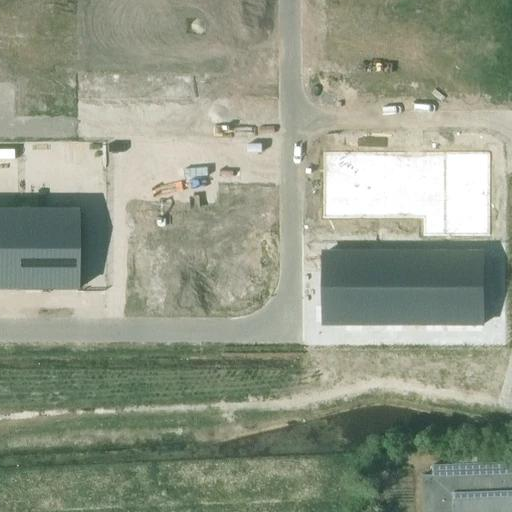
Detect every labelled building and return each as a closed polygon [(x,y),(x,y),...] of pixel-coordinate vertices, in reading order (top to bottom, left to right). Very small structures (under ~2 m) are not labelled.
[(219,0),(92,0),(92,78),(219,78),(219,0)] [(324,153),(324,218),(424,218),(424,236),(445,236),(445,153),(324,153)] [(445,153),(445,236),(490,236),(490,153),(445,153)] [(0,210),(0,290),(17,290),(17,210),(0,210)] [(17,210),(17,290),(76,290),(77,210),(17,210)] [(135,210),(135,290),(194,291),(195,211),(135,210)] [(195,211),(194,291),(256,291),(257,211),(195,211)] [(324,254),(324,324),(485,324),(485,254),(324,254)] [(431,473),(422,473),(422,511),(511,511),(511,471),(506,471),(506,463),(477,463),(477,454),(457,455),(457,464),(431,465),(431,473)]
